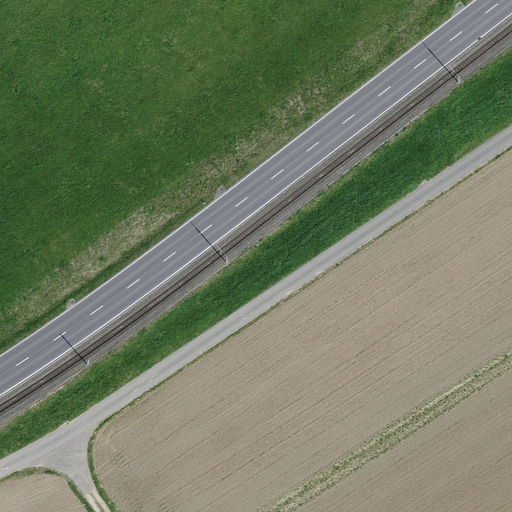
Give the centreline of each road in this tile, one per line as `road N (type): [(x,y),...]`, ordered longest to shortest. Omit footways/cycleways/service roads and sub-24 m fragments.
road 1 (secondary): [(0,374),(505,0)]
road 2 (track): [(511,141),(57,444),(0,470)]
